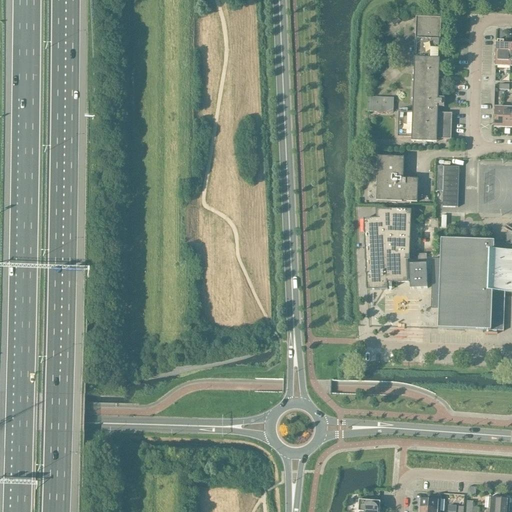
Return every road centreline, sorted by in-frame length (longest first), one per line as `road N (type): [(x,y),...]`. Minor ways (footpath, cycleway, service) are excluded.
road 1 (motorway): [(55,511),(64,0)]
road 2 (motorway): [(27,0),(19,511)]
road 3 (secondary): [(294,341),(279,0)]
road 4 (tertiary): [(0,420),(220,427)]
road 5 (residential): [(511,147),(474,137),(477,20)]
road 6 (residential): [(511,352),(363,346)]
road 7 (unclassified): [(370,427),(511,436)]
road 8 (residential): [(399,511),(401,483),(416,474),(511,480)]
